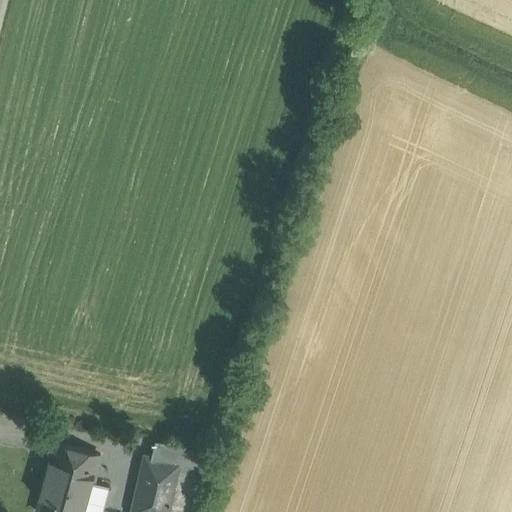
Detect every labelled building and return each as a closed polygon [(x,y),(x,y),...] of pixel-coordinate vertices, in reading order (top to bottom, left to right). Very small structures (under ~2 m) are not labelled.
[(100,454),(58,442),(39,511),(41,511),(83,511),(93,480),(100,454)] [(171,461),(146,455),(143,471),(168,476),(171,461)] [(168,476),(143,471),(137,497),(162,503),(168,476)] [(100,511),(108,484),(93,480),(83,511),(100,511)] [(159,511),(162,503),(137,497),(134,511),(138,511),(159,511)]
